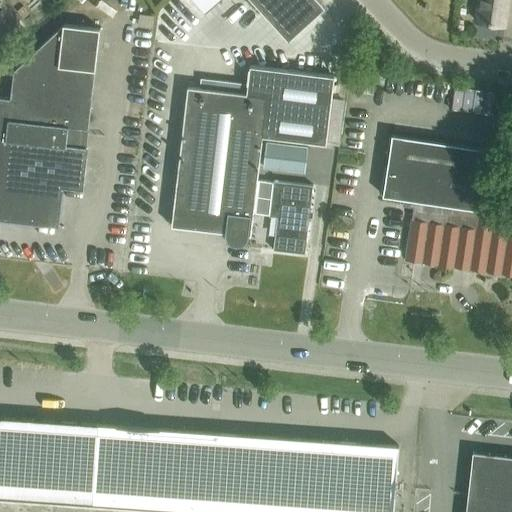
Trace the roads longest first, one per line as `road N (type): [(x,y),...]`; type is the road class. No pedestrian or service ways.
road 1 (tertiary): [(511,377),(0,316)]
road 2 (unclassified): [(511,66),(421,49),(372,0)]
